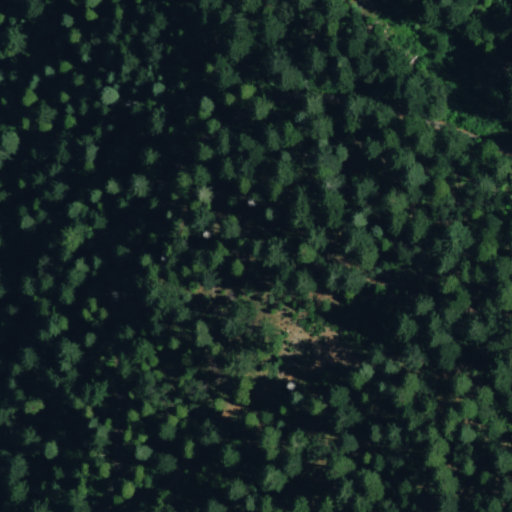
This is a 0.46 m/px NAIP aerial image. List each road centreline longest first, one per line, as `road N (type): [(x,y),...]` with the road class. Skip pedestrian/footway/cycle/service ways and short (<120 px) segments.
road 1 (residential): [(511,142),(369,99),(304,95),(250,110),(170,170),(132,218),(125,245),(119,423),(99,511)]
road 2 (track): [(102,507),(160,482),(214,421),(321,361)]
